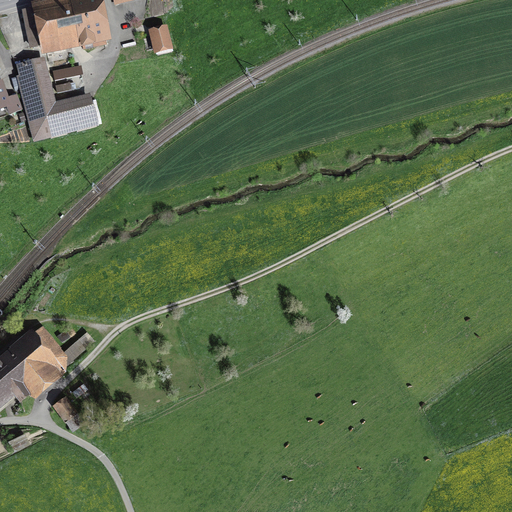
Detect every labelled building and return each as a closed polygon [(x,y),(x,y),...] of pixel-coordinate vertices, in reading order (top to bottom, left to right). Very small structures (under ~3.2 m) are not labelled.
[(103,36),(104,36),(96,0),(88,0),(24,13),(31,48),(45,45),(47,53),(72,48),(71,43),(82,41),(83,49),(105,45),(103,36)] [(164,34),(154,37),(157,49),(167,47),(164,34)] [(18,78),(34,140),(96,124),(90,103),(50,113),(37,62),(19,67),(21,77),(18,78)] [(81,73),(80,67),(53,72),(54,78),(81,73)] [(0,117),(21,110),(16,97),(5,100),(0,84),(0,117)] [(0,367),(0,400),(12,390),(21,400),(42,384),(39,381),(66,359),(43,331),(36,337),(32,332),(0,359),(4,364),(0,367)] [(65,333),(59,337),(62,342),(69,338),(65,333)] [(64,419),(72,430),(82,423),(74,412),(73,413),(66,404),(58,409),(65,419),(64,419)]
